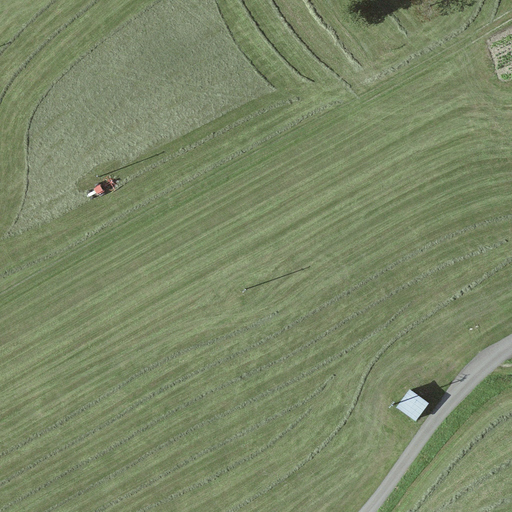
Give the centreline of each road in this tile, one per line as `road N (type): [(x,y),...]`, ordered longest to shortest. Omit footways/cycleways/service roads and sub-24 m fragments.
road 1 (track): [(511,15),(0,298)]
road 2 (residential): [(368,511),(466,382),(511,344)]
